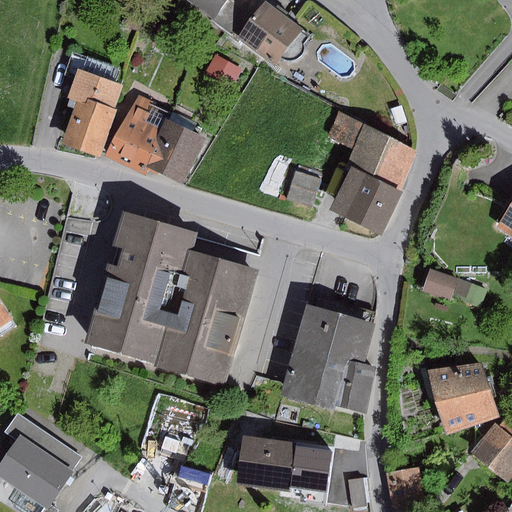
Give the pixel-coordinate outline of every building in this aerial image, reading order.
[(187,0),(213,19),(227,0),(187,0)] [(254,17),(230,0),(227,0),(213,19),(211,22),(236,41),(238,39),(254,17)] [(254,17),(238,39),(274,65),(282,57),(284,59),(289,60),(292,61),(296,60),(300,58),(304,54),(306,51),(305,45),(310,37),(265,2),(254,17)] [(187,34),(161,23),(152,45),(178,56),(187,34)] [(246,72),(216,56),(205,76),(235,92),(246,72)] [(124,85),(78,69),(69,98),(78,101),(63,143),(99,156),(124,85)] [(153,103),(139,96),(106,157),(146,176),(149,168),(168,121),(171,114),(152,105),(153,103)] [(401,106),(389,110),(394,125),(406,121),(401,106)] [(347,165),(350,167),(398,190),(418,151),(339,113),(327,136),(354,150),(347,165)] [(206,138),(168,121),(149,168),(183,184),(206,138)] [(398,190),(350,167),(330,208),(383,234),(403,193),(398,190)] [(295,172),(287,201),(315,208),(323,179),(295,172)] [(511,204),(497,228),(511,237),(511,204)] [(197,234),(124,213),(85,344),(155,365),(154,368),(226,388),(261,270),(192,249),(197,234)] [(429,269),(421,291),(449,301),(457,279),(429,269)] [(460,280),(453,298),(481,308),(487,290),(460,280)] [(0,326),(11,319),(0,303),(0,326)] [(377,323),(309,305),(282,396),(335,410),(336,405),(367,414),(376,367),(366,366),(377,323)] [(483,364),(427,371),(446,435),(500,418),(483,364)] [(21,436),(73,471),(83,458),(18,414),(9,428),(21,436)] [(495,424),(472,453),(509,482),(511,477),(511,416),(510,414),(499,427),(495,424)] [(285,492),(292,442),(244,435),(237,486),(285,492)] [(21,436),(0,467),(0,476),(47,509),(50,504),(73,471),(21,436)] [(337,449),(292,442),(285,492),(330,499),(337,449)] [(418,468),(387,474),(394,511),(406,511),(426,508),(418,468)] [(365,479),(348,481),(351,509),(368,507),(365,479)]
